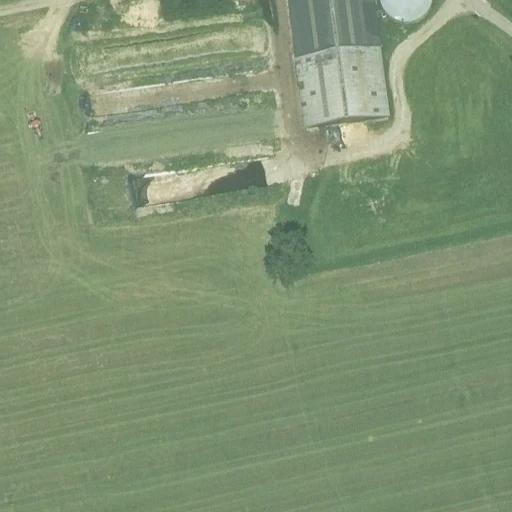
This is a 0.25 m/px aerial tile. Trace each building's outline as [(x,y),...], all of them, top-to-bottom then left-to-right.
[(288,0),(296,62),(305,132),(388,121),(371,0),(288,0)] [(428,14),(431,7),(432,0),(379,0),(379,1),(381,10),(385,17),(391,22),(399,26),(407,27),(415,25),(422,21),(428,14)] [(276,23),(102,41),(105,62),(278,43),(276,23)] [(126,106),(141,106),(140,84),(126,85),(126,106)] [(124,150),(141,150),(141,124),(124,124),(124,150)]
